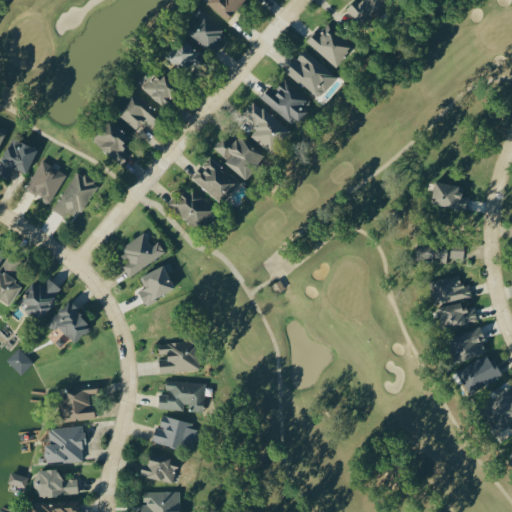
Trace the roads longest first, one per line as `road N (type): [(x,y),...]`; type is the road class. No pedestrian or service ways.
road 1 (residential): [(109,511),(109,476),(129,400),(129,356),(117,313),(96,276),(0,209)]
road 2 (residential): [(80,262),(300,0)]
road 3 (residential): [(511,333),(499,305),(492,249),(496,187),(511,139)]
